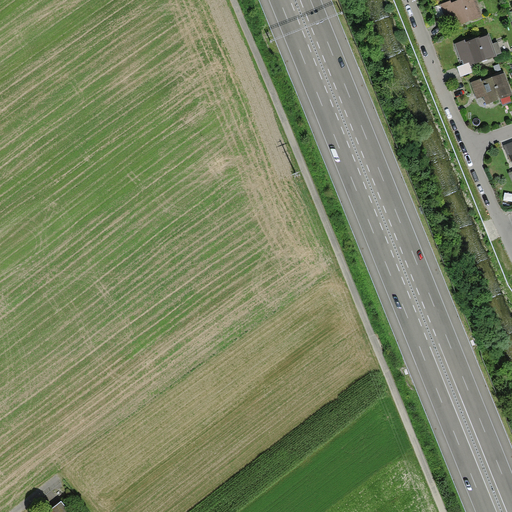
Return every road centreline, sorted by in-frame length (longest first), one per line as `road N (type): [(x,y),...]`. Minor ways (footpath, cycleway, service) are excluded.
road 1 (track): [(441,511),(231,0)]
road 2 (motorway): [(279,0),(486,511)]
road 3 (motorway): [(511,497),(310,0)]
road 4 (residential): [(411,0),(464,147)]
